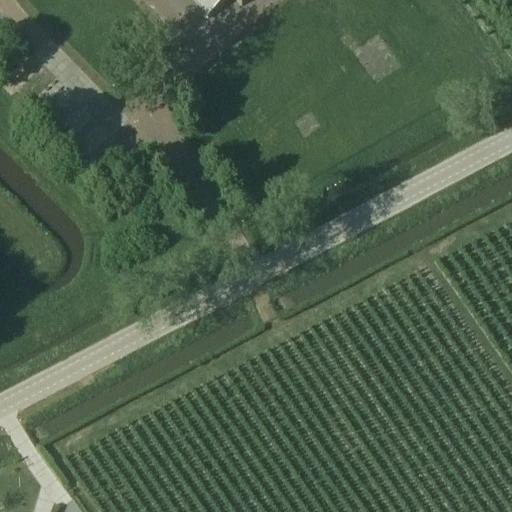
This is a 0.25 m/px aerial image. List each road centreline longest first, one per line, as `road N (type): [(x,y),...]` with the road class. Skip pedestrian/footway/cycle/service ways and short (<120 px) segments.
road 1 (tertiary): [(0,407),(511,141)]
road 2 (unknown): [(126,122),(208,211),(244,280)]
road 3 (unknown): [(126,122),(246,0)]
road 4 (unknown): [(16,27),(126,122)]
